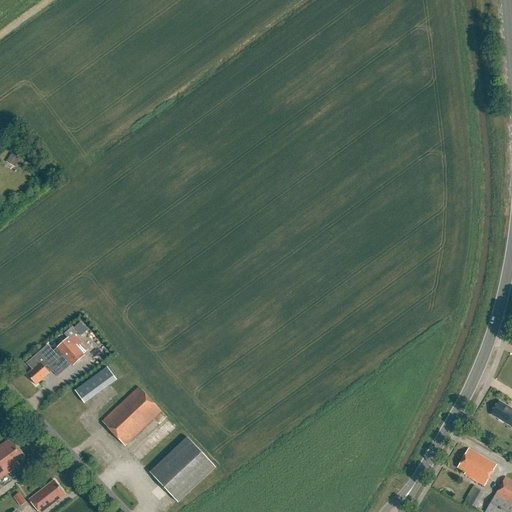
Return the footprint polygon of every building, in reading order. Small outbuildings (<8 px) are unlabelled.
[(16,165),(20,159),(11,154),(8,159),(16,165)] [(84,356),(68,338),(56,348),(71,365),(72,367),(84,356)] [(59,358),(48,345),(27,363),(32,369),(27,374),(36,385),(49,373),(45,368),(47,365),(49,367),(59,358)] [(115,377),(120,373),(113,363),(108,367),(115,377)] [(115,377),(108,367),(76,391),(85,403),(117,379),(115,377)] [(102,422),(125,446),(161,412),(138,388),(102,422)] [(504,423),(511,428),(511,409),(499,402),(492,413),(499,417),(498,419),(504,423)] [(215,468),(188,439),(150,473),(177,503),(215,468)] [(16,462),(24,456),(13,442),(11,444),(8,440),(0,446),(0,479),(9,473),(13,479),(18,475),(14,469),(19,465),(16,462)] [(458,468),(465,472),(464,474),(484,486),(496,465),(468,449),(458,468)] [(511,505),(511,481),(505,477),(495,495),(511,505)] [(39,511),(43,511),(66,495),(55,480),(30,499),(39,511)] [(485,493),(475,487),(466,503),(476,509),(485,493)] [(26,502),(19,493),(13,497),(20,506),(26,502)] [(511,511),(511,505),(495,495),(484,511),(511,511)]
